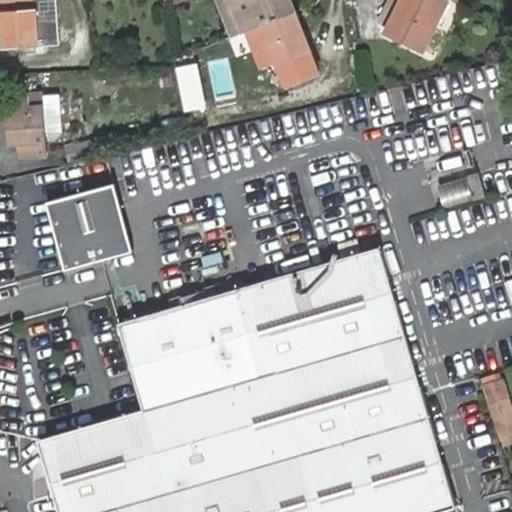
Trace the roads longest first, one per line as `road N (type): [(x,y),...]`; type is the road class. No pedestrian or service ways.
road 1 (unknown): [(369,127),(165,190),(154,197),(138,258),(10,293)]
road 2 (unknown): [(480,511),(446,372),(369,127)]
road 3 (unknown): [(10,293),(30,380),(45,403),(99,386),(75,308)]
road 4 (unknown): [(369,127),(457,94),(501,90)]
